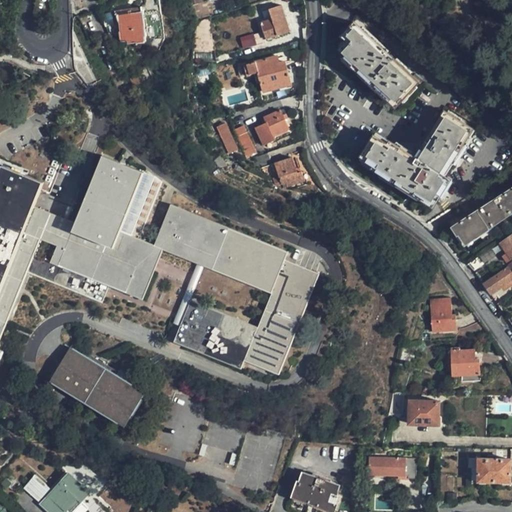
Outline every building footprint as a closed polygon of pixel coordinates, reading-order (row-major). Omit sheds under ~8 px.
[(145,4),(147,38),(163,37),(160,0),(143,0),(143,4),(145,4)] [(267,9),(270,15),(271,18),(260,22),(266,38),(290,29),(280,4),(267,9)] [(147,37),(144,13),(131,13),(131,10),(116,13),(118,22),(121,42),(127,41),(127,43),(135,43),(135,44),(145,37),(147,37)] [(418,82),(393,58),(392,59),(388,55),(388,54),(355,22),(342,36),(347,41),(340,49),(346,55),(344,56),(389,101),(391,99),(396,104),(418,82)] [(203,32),(196,31),(190,64),(197,66),(203,32)] [(241,37),(244,47),(262,42),(260,33),(241,37)] [(283,62),(278,64),(273,65),(270,59),(243,68),(247,78),(257,75),(264,93),(291,84),(283,62)] [(151,79),(147,71),(139,76),(143,84),(151,79)] [(288,130),(285,121),(282,116),(280,111),(264,118),(266,124),(255,129),(262,146),(274,141),(273,137),(288,130)] [(447,175),(454,163),(456,165),(474,136),(471,135),(475,128),(451,113),(444,124),(442,122),(428,147),(430,148),(423,159),(399,145),(398,147),(394,144),(393,146),(379,137),(371,151),(372,151),(367,159),(380,167),(378,170),(439,208),(452,187),(449,184),(452,178),(447,175)] [(231,140),(224,126),(217,130),(223,144),(231,140)] [(255,155),(243,130),(234,135),(246,159),(255,155)] [(154,177),(106,158),(82,225),(78,234),(122,253),(129,237),(154,177)] [(297,174),(296,169),(292,158),(275,164),(282,184),(286,183),(287,186),(304,180),(302,172),(297,174)] [(52,187),(4,169),(0,180),(0,320),(19,273),(52,187)] [(464,243),(511,209),(511,187),(452,228),(457,236),(459,235),(464,243)] [(299,256),(175,207),(158,248),(167,252),(197,264),(204,267),(280,297),(266,334),(198,307),(181,349),(247,376),(253,362),(287,376),(326,280),(295,267),(299,256)] [(82,225),(45,210),(19,273),(31,278),(105,307),(112,288),(148,302),(167,252),(158,248),(129,237),(122,253),(78,234),(82,225)] [(502,265),(511,257),(511,244),(507,238),(491,249),(502,265)] [(474,258),(466,263),(473,272),(480,267),(474,258)] [(204,267),(197,264),(173,323),(180,326),(191,300),(204,267)] [(507,267),(483,285),(490,296),(502,287),(503,289),(511,283),(511,270),(510,272),(507,267)] [(0,320),(0,344),(31,278),(19,273),(0,320)] [(449,330),(449,319),(452,319),(449,298),(427,300),(429,331),(437,331),(449,330)] [(148,388),(71,343),(48,381),(126,427),(148,388)] [(471,347),(462,347),(462,374),(489,374),(489,359),(485,359),(486,350),(471,350),(471,347)] [(403,415),(404,394),(393,393),(388,415),(403,415)] [(438,425),(439,402),(410,402),(409,425),(438,425)] [(404,475),(405,459),(371,458),(371,473),(404,475)] [(510,482),(510,459),(479,458),(478,481),(510,482)] [(88,482),(95,473),(77,459),(68,469),(97,494),(104,486),(99,482),(94,487),(88,482)] [(42,504),(50,511),(69,511),(67,510),(77,499),(82,504),(82,503),(92,493),(70,473),(42,504)] [(334,511),(337,511),(342,498),(339,496),(343,487),(306,473),(302,484),(301,483),(296,497),(334,511)] [(88,511),(90,510),(82,503),(82,504),(77,499),(67,510),(69,511),(88,511)]
